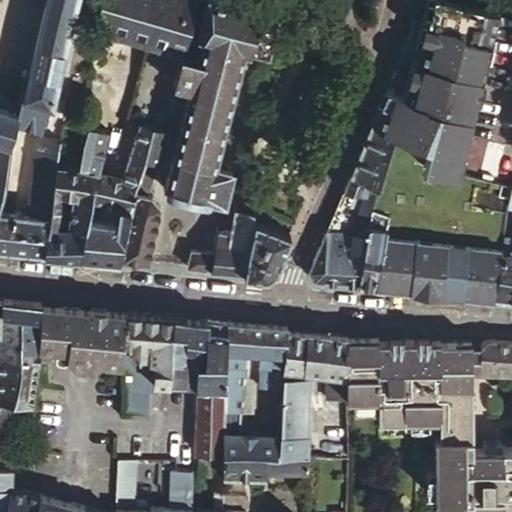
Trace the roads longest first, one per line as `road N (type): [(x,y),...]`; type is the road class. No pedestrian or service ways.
road 1 (residential): [(283,297),(399,0)]
road 2 (tertiary): [(0,271),(283,297)]
road 3 (tertiary): [(283,297),(511,320)]
